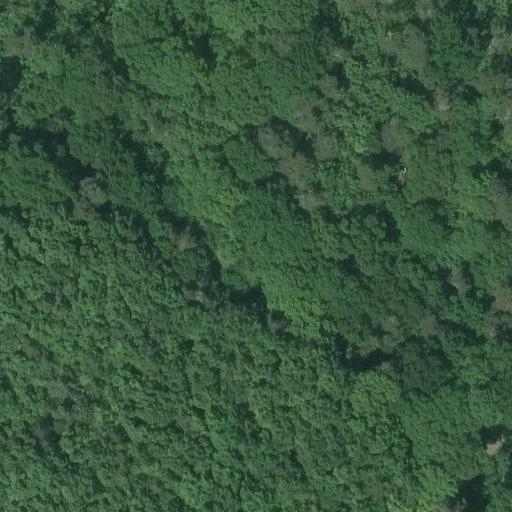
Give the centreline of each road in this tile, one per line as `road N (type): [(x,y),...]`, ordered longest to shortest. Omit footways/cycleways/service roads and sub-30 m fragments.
road 1 (unknown): [(0,160),(48,169),(125,211),(174,266),(333,377),(396,462),(438,501),(511,511)]
road 2 (unknown): [(129,0),(72,67),(8,109),(0,143)]
road 3 (track): [(424,511),(511,429)]
